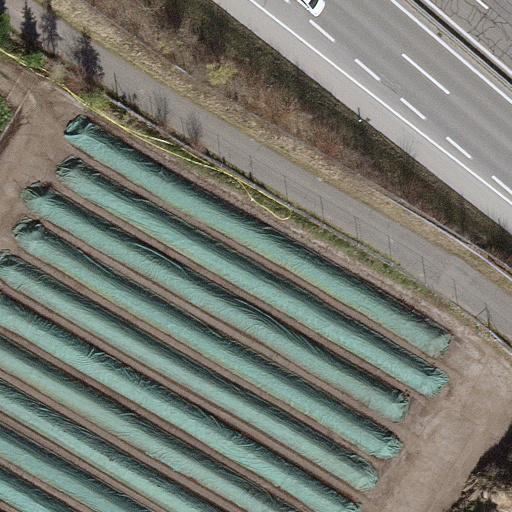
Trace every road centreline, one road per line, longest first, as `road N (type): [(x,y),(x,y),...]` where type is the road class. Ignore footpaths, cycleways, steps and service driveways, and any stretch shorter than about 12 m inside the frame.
road 1 (track): [(511,317),(442,266),(91,59),(10,0)]
road 2 (track): [(0,70),(59,109),(186,511)]
road 3 (motorway): [(334,0),(511,151)]
